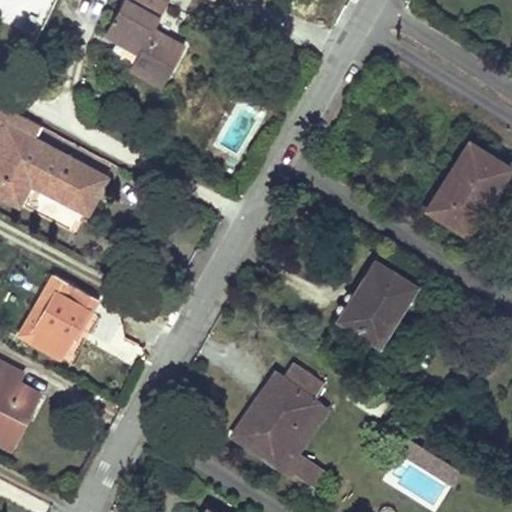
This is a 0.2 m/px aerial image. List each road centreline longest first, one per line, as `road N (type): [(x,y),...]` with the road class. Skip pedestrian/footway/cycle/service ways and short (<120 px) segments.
road 1 (residential): [(87,511),(283,160)]
road 2 (residential): [(511,303),(283,160)]
road 3 (unknown): [(137,421),(295,511)]
road 4 (residential): [(363,29),(511,122)]
road 5 (residential): [(378,4),(511,88)]
road 6 (residential): [(283,160),(363,29)]
